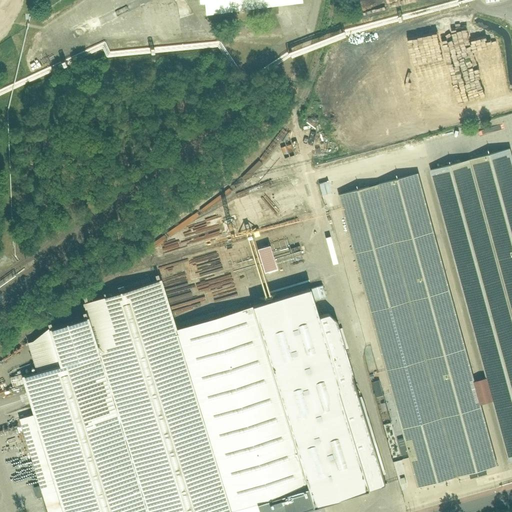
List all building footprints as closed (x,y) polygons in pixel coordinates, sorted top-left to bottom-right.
[(199,0),(201,8),(270,0),(199,0)] [(511,158),(509,149),(430,170),(509,464),(511,462),(511,158)] [(418,174),(337,196),(416,489),(497,467),(418,174)] [(235,511),(179,330),(164,283),(85,308),(91,325),(55,336),(29,344),(39,376),(24,381),(35,418),(21,422),(48,511),(235,511)] [(311,289),(179,330),(235,511),(292,511),(315,505),(317,511),(328,511),(376,497),(375,495),(388,490),(337,325),(333,313),(320,317),(311,289)]
